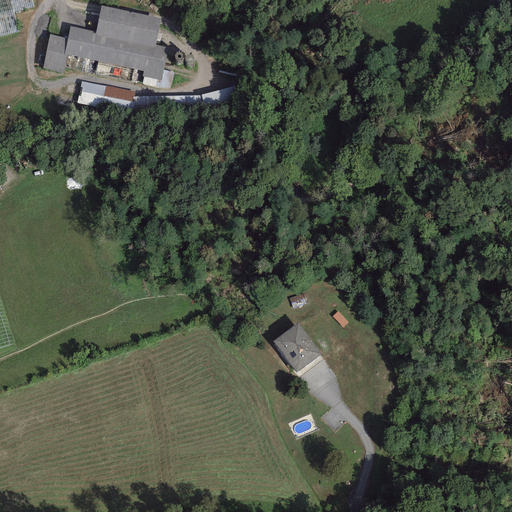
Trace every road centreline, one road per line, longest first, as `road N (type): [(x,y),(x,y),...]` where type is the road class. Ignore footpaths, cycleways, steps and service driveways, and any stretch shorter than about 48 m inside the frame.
road 1 (track): [(0,360),(127,304),(190,294),(265,229),(371,171),(392,117),(458,58),(511,35)]
road 2 (unknown): [(372,511),(378,459),(371,438),(328,392)]
